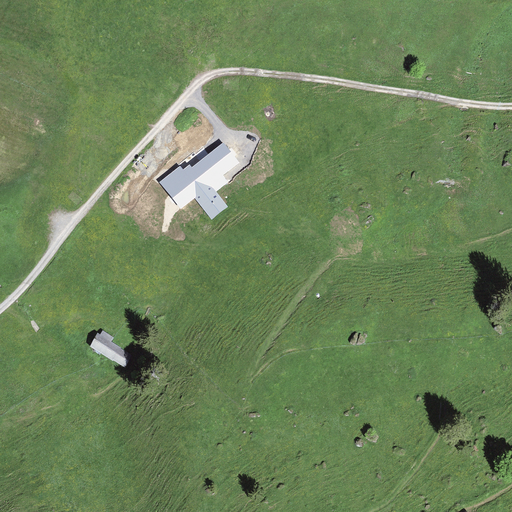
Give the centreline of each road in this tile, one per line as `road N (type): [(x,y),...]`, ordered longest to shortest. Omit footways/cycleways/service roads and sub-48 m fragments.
road 1 (track): [(161,123),(201,80),(235,71),(511,106)]
road 2 (track): [(0,309),(161,123)]
